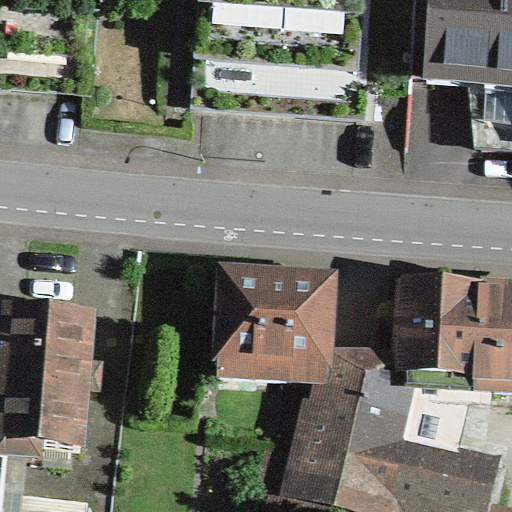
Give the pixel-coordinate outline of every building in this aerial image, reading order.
[(89,0),(0,0),(0,40),(86,48),(87,36),(89,0)] [(361,2),(330,0),(210,0),(207,51),(357,60),(361,2)] [(511,0),(434,0),(430,82),(486,85),(511,86),(511,0)] [(86,48),(0,40),(0,86),(92,94),(96,37),(87,36),(86,48)] [(357,60),(207,51),(204,110),(364,120),(368,61),(357,60)] [(511,86),(486,85),(484,152),(511,152),(511,86)] [(333,281),(225,277),(221,379),(293,382),(293,367),(325,368),(329,368),(330,356),(333,281)] [(511,290),(406,285),(403,357),(402,371),(414,372),(413,388),(425,389),(511,393),(511,290)] [(93,319),(12,312),(1,429),(33,432),(32,444),(81,449),(93,319)] [(359,418),(374,357),(330,356),(329,368),(325,368),(315,416),(324,410),(359,418)] [(374,357),(359,418),(343,484),(338,504),(380,508),(388,475),(401,478),(410,442),(425,389),(413,388),(414,372),(402,371),(403,357),(374,357)] [(359,418),(324,410),(315,416),(302,474),(343,484),(359,418)] [(401,478),(399,485),(410,488),(407,497),(436,505),(450,452),(410,442),(401,478)] [(486,511),(499,466),(450,452),(436,505),(462,511),(486,511)] [(392,511),(399,485),(401,478),(388,475),(380,508),(379,511),(380,511),(392,511)]
